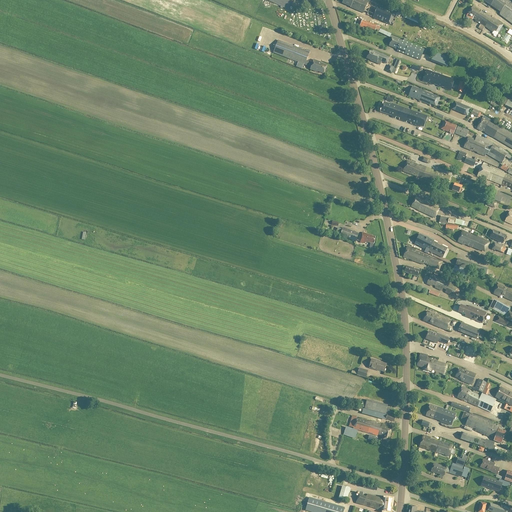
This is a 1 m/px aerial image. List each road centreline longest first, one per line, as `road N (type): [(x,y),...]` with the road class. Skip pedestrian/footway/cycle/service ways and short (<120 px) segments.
road 1 (unclassified): [(402,485),(0,375)]
road 2 (tertiary): [(406,344),(377,176),(327,0)]
road 3 (tertiary): [(402,485),(406,344)]
road 4 (unclassified): [(511,62),(395,0)]
